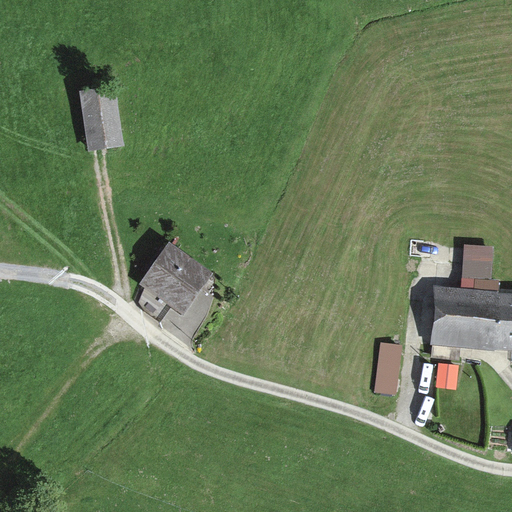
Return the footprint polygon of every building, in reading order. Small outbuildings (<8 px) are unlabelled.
[(120,89),(90,94),(99,152),(130,147),(120,89)] [(176,244),(148,279),(189,312),(217,278),(176,244)] [(511,298),(443,293),(439,339),(511,344),(511,298)] [(405,348),(387,346),(382,390),(400,392),(405,348)] [(457,391),(460,367),(440,365),(438,389),(457,391)]
